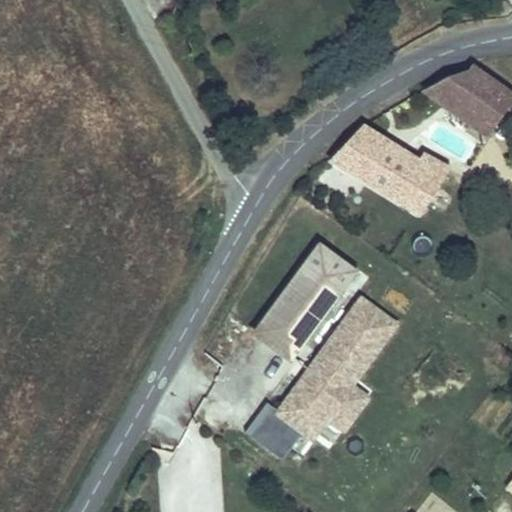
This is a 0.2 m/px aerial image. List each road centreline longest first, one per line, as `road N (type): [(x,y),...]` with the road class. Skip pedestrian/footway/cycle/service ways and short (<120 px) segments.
road 1 (secondary): [(80,511),(259,199)]
road 2 (secondary): [(259,199),(315,135),(375,89),(434,58),(511,37)]
road 3 (unclassified): [(259,199),(216,158),(130,0)]
